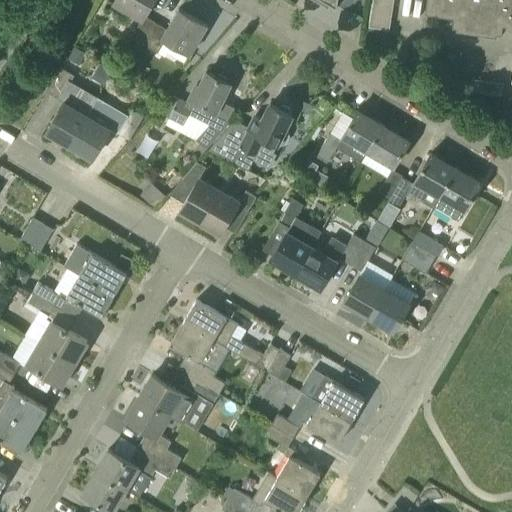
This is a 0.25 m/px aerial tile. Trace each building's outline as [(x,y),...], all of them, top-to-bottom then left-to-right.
[(131,37),(137,40),(131,49),(138,53),(144,44),(156,22),(145,16),(154,0),(115,0),(110,8),(124,17),(128,11),(142,19),(131,37)] [(373,0),(369,27),(390,30),(394,0),(373,0)] [(511,0),(427,0),(425,14),(454,19),(452,28),(501,36),(503,26),(511,27),(511,0)] [(167,29),(156,22),(144,44),(158,52),(166,39),(190,53),(207,25),(179,8),(167,29)] [(79,64),(86,52),(74,46),(68,58),(79,64)] [(70,145),(87,115),(98,96),(71,81),(74,75),(60,67),(45,90),(64,101),(46,131),(70,145)] [(161,112),(169,117),(184,124),(189,113),(209,123),(195,139),(206,148),(224,128),(235,107),(221,100),(230,83),(207,71),(200,85),(197,83),(187,103),(169,95),(161,112)] [(272,155),(278,143),(281,145),(286,143),(290,135),(289,131),(285,129),(293,115),(291,114),(291,109),(283,104),(278,107),(271,103),(263,119),(256,115),(250,127),(235,119),(209,149),(242,167),(249,152),(268,162),(271,155),(272,155)] [(117,132),(129,140),(144,115),(131,108),(117,132)] [(369,151),(384,125),(358,109),(343,135),(369,151)] [(87,115),(70,145),(93,158),(110,129),(87,115)] [(410,140),(384,125),(369,151),(394,166),(410,140)] [(340,139),(330,133),(317,155),(327,161),(340,139)] [(433,207),(434,205),(456,167),(431,153),(415,180),(413,183),(402,176),(389,198),(388,200),(398,207),(407,192),(433,207)] [(196,161),(181,180),(194,187),(180,210),(200,222),(219,189),(199,177),(206,166),(196,161)] [(456,167),(434,205),(459,220),(481,182),(456,167)] [(378,191),(389,198),(402,176),(402,175),(392,169),(378,191)] [(165,195),(151,182),(140,194),(154,207),(165,195)] [(219,189),(200,222),(221,234),(234,211),(244,217),(256,196),(245,190),(239,201),(219,189)] [(296,273),(313,246),(322,230),(296,216),(304,204),(293,197),(278,222),(289,228),(271,259),(296,273)] [(43,222),(33,217),(20,239),(30,245),(43,222)] [(372,228),(384,235),(389,227),(376,220),(372,228)] [(30,245),(41,251),(54,229),(43,222),(30,245)] [(413,241),(436,255),(443,244),(419,230),(413,241)] [(339,257),(351,264),(365,239),(353,233),(347,244),(339,257)] [(321,288),(339,257),(347,244),(332,235),(322,251),(313,246),(296,273),(321,288)] [(365,239),(351,264),(361,271),(376,246),(365,239)] [(436,255),(413,241),(402,259),(426,273),(436,255)] [(69,268),(80,274),(114,294),(127,273),(82,246),(69,268)] [(116,264),(127,270),(133,259),(122,253),(116,264)] [(24,285),(28,278),(30,274),(19,268),(13,279),(24,285)] [(114,294),(80,274),(67,296),(61,293),(60,294),(38,281),(32,292),(76,318),(83,305),(102,316),(114,294)] [(344,301),(368,316),(384,288),(360,274),(344,301)] [(432,284),(433,292),(439,295),(444,285),(435,280),(432,284)] [(410,303),(384,288),(368,316),(394,331),(410,303)] [(25,333),(40,342),(75,363),(87,341),(68,330),(76,318),(32,292),(27,301),(39,309),(25,333)] [(183,321),(214,339),(267,370),(280,348),(271,342),(264,354),(231,335),(238,324),(197,299),(183,321)] [(214,339),(183,321),(170,343),(200,361),(214,339)] [(62,384),(75,363),(40,342),(27,364),(62,384)] [(280,348),(267,370),(285,381),(292,370),(285,365),(291,355),(280,348)] [(21,362),(0,349),(0,364),(15,373),(21,362)] [(168,363),(160,378),(152,374),(139,396),(169,414),(185,423),(185,422),(198,401),(199,399),(184,390),(183,391),(182,391),(185,386),(213,403),(219,393),(191,376),(168,363)] [(9,383),(15,373),(0,364),(0,377),(3,379),(0,384),(0,409),(35,430),(47,409),(16,390),(17,387),(9,383)] [(191,376),(219,393),(241,406),(247,395),(226,382),(197,366),(191,376)] [(325,374),(312,396),(352,420),(365,398),(353,391),(343,385),(325,374)] [(350,374),(343,385),(353,391),(360,379),(350,374)] [(339,442),(352,420),(312,396),(312,397),(303,392),(287,418),(278,413),(271,424),(294,436),(303,421),(339,442)] [(171,441),(158,433),(169,414),(139,396),(126,418),(147,430),(138,445),(175,467),(182,457),(167,448),(171,441)] [(35,430),(0,409),(0,441),(1,440),(22,452),(35,430)] [(277,448),(289,455),(277,476),(308,495),(321,473),(294,457),(297,451),(288,446),(294,436),(271,424),(266,433),(280,442),(277,448)] [(109,448),(96,470),(126,488),(139,496),(155,469),(169,477),(175,467),(138,445),(129,461),(109,448)] [(126,488),(96,470),(82,493),(113,511),(126,488)] [(297,511),(308,495),(277,476),(268,471),(252,498),(233,487),(227,498),(251,511),(283,511),(284,511),(285,511),(297,511)] [(224,511),(251,511),(227,498),(222,508),(225,510),(224,511)]
